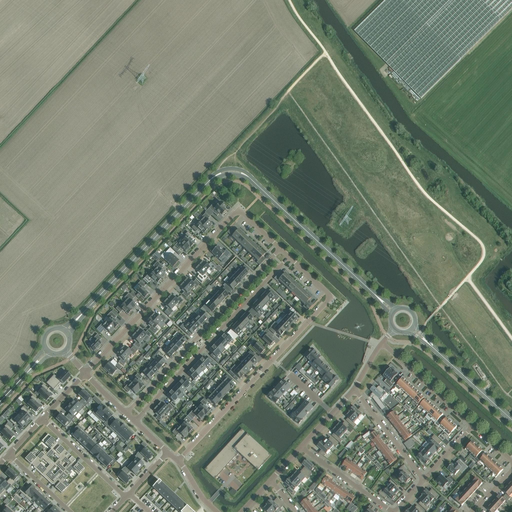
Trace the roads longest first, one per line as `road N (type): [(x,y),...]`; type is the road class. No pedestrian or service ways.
road 1 (residential): [(177,461),(328,300),(288,256)]
road 2 (residential): [(280,248),(235,212),(85,373)]
road 3 (residential): [(134,421),(288,256)]
road 4 (residential): [(280,248),(126,413)]
road 5 (tertiary): [(214,176),(79,316)]
road 6 (tertiary): [(374,294),(248,177)]
road 7 (residential): [(472,425),(382,343)]
